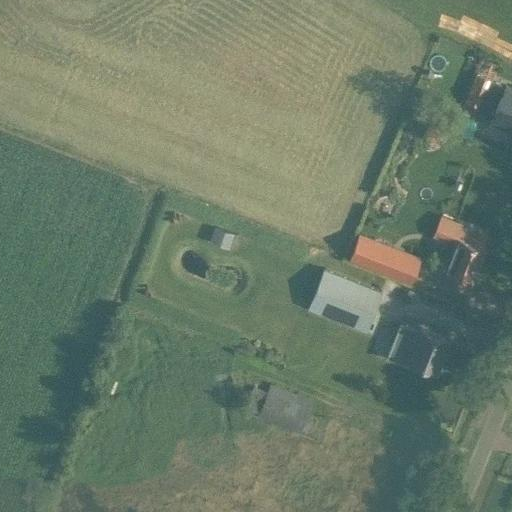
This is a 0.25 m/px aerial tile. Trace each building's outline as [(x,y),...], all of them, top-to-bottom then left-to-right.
[(487,56),(439,36),(430,57),(478,78),(487,56)] [(485,87),(478,104),(494,110),(489,122),(507,130),(510,123),(511,123),(511,87),(504,84),(489,78),(485,87)] [(472,82),(466,99),(478,104),(485,87),(472,82)] [(428,121),(422,135),(437,141),(442,127),(428,121)] [(367,210),(392,221),(401,199),(376,189),(367,210)] [(456,243),(445,270),(452,273),(471,280),(485,246),(482,245),(487,234),(468,227),(454,221),(447,239),(456,243)] [(358,233),(349,259),(410,283),(420,257),(358,233)] [(324,267),(308,305),(339,317),(342,309),(369,320),(382,290),(324,267)] [(409,358),(435,369),(448,339),(421,328),(420,329),(399,320),(386,355),(407,364),(409,358)] [(272,382),(268,390),(253,385),(245,406),(259,412),(258,414),(299,431),(301,428),(309,431),(314,419),(306,416),(313,400),(272,382)]
